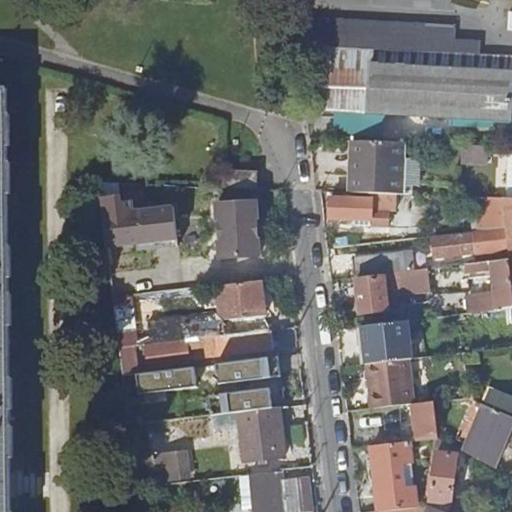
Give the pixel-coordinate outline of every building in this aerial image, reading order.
[(297,45),(477,54),(478,42),(452,40),(452,28),(294,19),(297,45)] [(307,87),(309,109),(511,120),(511,55),(477,54),(305,48),(307,87)] [(0,511),(10,511),(10,458),(12,458),(12,427),(10,427),(9,410),(12,411),(11,379),(9,379),(8,326),(11,326),(10,296),(8,296),(8,279),(10,279),(10,248),(7,248),(7,194),(9,194),(9,163),(7,163),(6,146),(8,146),(8,115),(5,115),(6,89),(0,89),(0,511)] [(352,140),(350,193),(371,194),(395,194),(401,195),(403,142),(352,140)] [(462,145),(461,159),(486,160),(487,146),(462,145)] [(223,188),(256,189),(256,173),(223,172),(223,188)] [(330,219),(355,220),(355,226),(389,227),(389,213),(389,211),(395,211),(395,194),(371,194),(371,198),(330,197),(330,219)] [(106,249),(177,240),(173,207),(132,212),(131,202),(119,203),(119,197),(100,200),(106,249)] [(505,227),(502,198),(483,197),(488,229),(505,227)] [(511,198),(502,198),(505,227),(506,238),(507,243),(511,242),(511,198)] [(215,205),(216,218),(217,251),(217,257),(217,258),(259,256),(258,239),(257,220),(257,216),(256,216),(255,203),(215,205)] [(506,238),(505,227),(488,229),(472,231),(473,235),(432,239),(434,259),(475,254),(474,242),(506,238)] [(509,259),(507,245),(488,247),(490,261),(509,259)] [(353,260),(355,277),(383,274),(389,273),(415,270),(413,253),(353,260)] [(511,309),(511,294),(511,284),(509,259),(490,261),(467,264),(468,273),(493,270),(496,303),(474,306),(475,314),(511,309)] [(420,269),(415,270),(389,273),(390,279),(399,278),(399,283),(406,291),(422,289),(420,269)] [(384,280),(384,277),(356,280),(359,313),(388,309),(384,280)] [(265,316),(261,281),(224,285),(229,319),(265,316)] [(113,298),(118,348),(132,347),(137,346),(131,296),(113,298)] [(197,339),(225,336),(223,321),(195,324),(197,339)] [(406,322),(361,327),(371,409),(411,405),(413,404),(408,359),(410,359),(406,322)] [(272,330),(225,336),(197,339),(187,340),(187,342),(146,348),(148,366),(189,362),(189,358),(274,348),(272,330)] [(132,347),(118,348),(122,376),(135,374),(132,347)] [(294,356),(263,359),(265,374),(296,371),(294,356)] [(139,388),(124,390),(128,425),(205,417),(203,405),(173,408),(169,414),(161,415),(155,377),(138,379),(139,388)] [(413,404),(411,405),(415,436),(437,434),(433,402),(413,404)] [(494,468),(511,427),(511,416),(485,405),(464,452),(494,468)] [(279,408),(237,413),(243,462),(285,457),(279,408)] [(409,442),(371,447),(378,511),(379,511),(417,508),(414,487),(403,488),(401,466),(411,464),(409,442)] [(185,452),(155,455),(157,475),(188,472),(185,452)] [(450,504),(455,454),(436,452),(430,503),(437,503),(436,509),(443,509),(444,504),(450,504)] [(248,476),(251,511),(312,511),(309,480),(278,483),(277,472),(248,476)]
